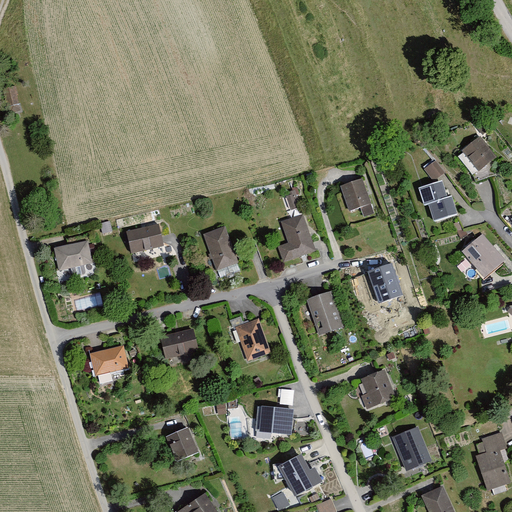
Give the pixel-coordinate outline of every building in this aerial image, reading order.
[(6,92),(11,114),(20,112),(15,90),(6,92)] [(457,154),(472,174),(491,159),(476,139),(457,154)] [(434,163),(422,172),(431,184),(443,175),(434,163)] [(361,182),(337,190),(345,215),(369,207),(361,182)] [(440,185),(415,192),(420,209),(427,207),(432,224),(456,217),(450,199),(445,201),(440,185)] [(279,225),(290,261),(312,254),(300,218),(279,225)] [(128,235),(133,257),(163,250),(158,229),(128,235)] [(201,237),(214,272),(233,265),(220,230),(201,237)] [(479,237),(459,255),(480,281),(501,263),(479,237)] [(57,253),(61,273),(93,266),(89,245),(57,253)] [(367,275),(378,304),(400,296),(389,267),(367,275)] [(342,291),(347,306),(363,301),(359,286),(342,291)] [(303,302),(315,338),(341,330),(329,294),(303,302)] [(256,322),(234,329),(246,363),(268,356),(256,322)] [(159,339),(163,359),(197,352),(193,332),(159,339)] [(92,357),(97,379),(130,370),(124,349),(92,357)] [(359,399),(364,412),(393,399),(381,372),(358,382),(364,397),(359,399)] [(281,389),(281,403),(294,404),(294,389),(281,389)] [(254,409),(252,428),(269,430),(268,436),(287,438),(290,413),(254,409)] [(390,440),(403,473),(428,463),(415,430),(390,440)] [(180,468),(201,459),(190,432),(169,441),(180,468)] [(484,455),(472,459),(483,493),(508,485),(498,453),(505,451),(500,435),(479,441),(484,455)] [(297,459),(277,470),(292,497),(313,486),(297,459)] [(450,511),(440,489),(419,499),(425,511),(450,511)] [(216,511),(207,498),(185,511),(216,511)]
